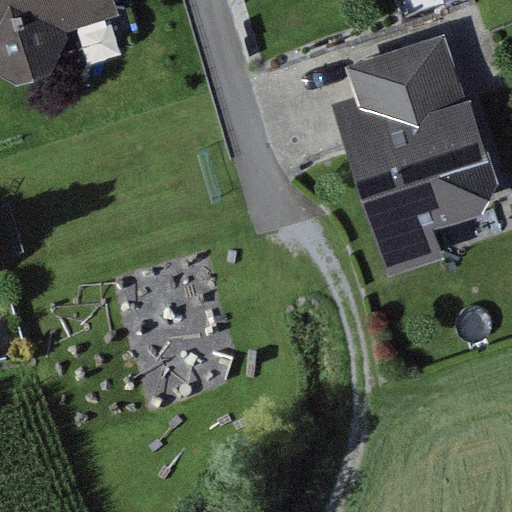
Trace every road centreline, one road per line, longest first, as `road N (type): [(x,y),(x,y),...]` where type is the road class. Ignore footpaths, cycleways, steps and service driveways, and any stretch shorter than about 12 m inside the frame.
road 1 (track): [(324,511),(363,390),(356,333),(310,221),(259,188)]
road 2 (residential): [(204,0),(259,188)]
